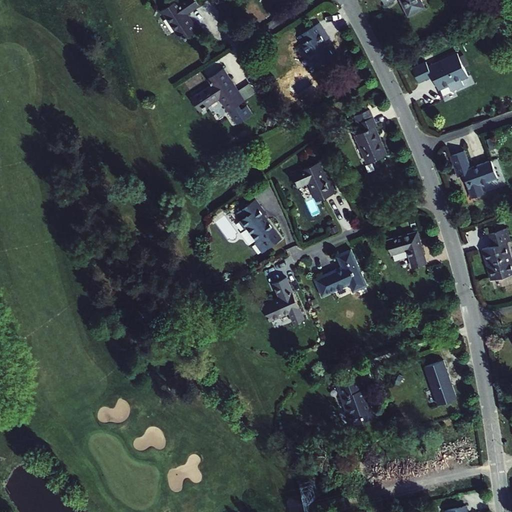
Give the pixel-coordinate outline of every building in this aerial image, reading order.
[(199,10),(192,0),(186,0),(180,4),(178,1),(161,12),(175,34),(173,35),(180,45),(199,32),(193,24),(191,25),(186,18),(199,10)] [(424,10),(419,0),(381,0),(385,7),(398,0),(408,19),(424,10)] [(319,26),(297,40),(316,70),(334,58),(325,44),(329,41),(319,26)] [(432,76),(439,90),(449,86),(451,91),(463,85),(461,80),(468,77),(458,53),(428,67),(426,62),(413,68),(419,82),(432,76)] [(228,114),(244,103),(244,102),(238,94),(233,85),(229,88),(226,85),(230,82),(223,71),(208,80),(212,87),(191,101),(199,113),(220,99),(223,104),(222,105),(228,114)] [(238,94),(244,102),(257,116),(252,108),(238,94)] [(367,163),(387,154),(375,127),(377,125),(369,110),(355,117),(358,124),(359,123),(363,131),(354,135),(367,163)] [(465,150),(451,155),(459,177),(465,175),(473,198),(484,194),(481,184),(498,179),(492,161),(471,168),(465,150)] [(318,163),(304,169),(303,168),(290,173),(297,187),(307,183),(315,202),(323,198),(336,193),(330,179),(327,180),(318,163)] [(266,213),(255,198),(237,211),(242,218),(238,221),(244,228),(245,227),(256,241),(254,242),(262,252),(281,238),(264,214),(266,213)] [(511,274),(511,259),(507,242),(511,241),(508,229),(490,233),(494,246),(483,249),(492,280),(511,274)] [(426,264),(417,232),(386,241),(391,255),(407,250),(412,268),(426,264)] [(336,269),(314,279),(321,296),(349,284),(353,292),(367,286),(351,249),(336,256),(342,267),(336,269)] [(294,323),(304,319),(286,277),(273,283),(279,297),(263,304),(269,321),(289,312),(294,323)] [(458,397),(445,360),(426,366),(439,404),(458,397)] [(346,381),(338,384),(345,405),(348,404),(355,423),(375,417),(365,388),(364,388),(360,376),(346,381)] [(472,511),(472,509),(469,509),(467,503),(446,507),(447,511),(472,511)]
